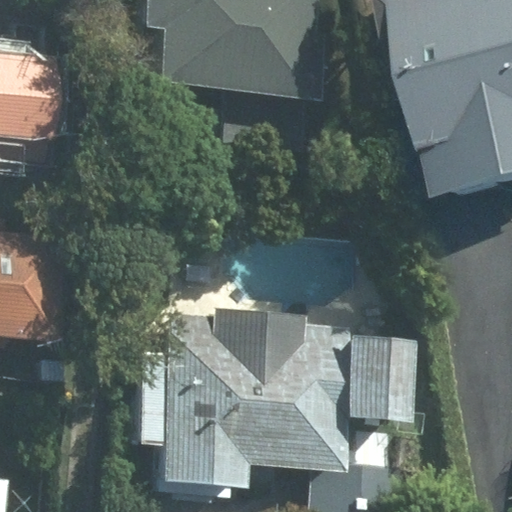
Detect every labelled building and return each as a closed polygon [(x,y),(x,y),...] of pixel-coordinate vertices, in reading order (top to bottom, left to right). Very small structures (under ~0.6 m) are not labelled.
[(310,0),(131,0),(130,28),(141,28),(137,86),(304,97),(310,0)] [(511,0),(404,0),(461,190),(511,175),(511,0)] [(0,137),(36,140),(42,55),(0,52),(0,137)] [(0,211),(0,342),(37,344),(42,213),(0,211)] [(414,425),(419,340),(310,336),(311,312),(206,307),(206,318),(161,316),(159,353),(131,352),(126,451),(148,452),(146,487),(233,491),(234,467),(303,471),(300,511),(385,511),(390,424),(414,425)]
